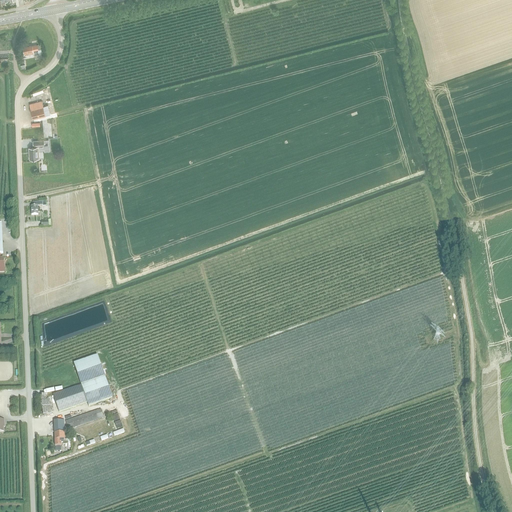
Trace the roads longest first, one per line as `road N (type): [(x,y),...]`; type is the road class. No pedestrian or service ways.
road 1 (track): [(493,511),(480,469),(456,243),(398,0)]
road 2 (unclassified): [(33,511),(17,105),(27,83)]
